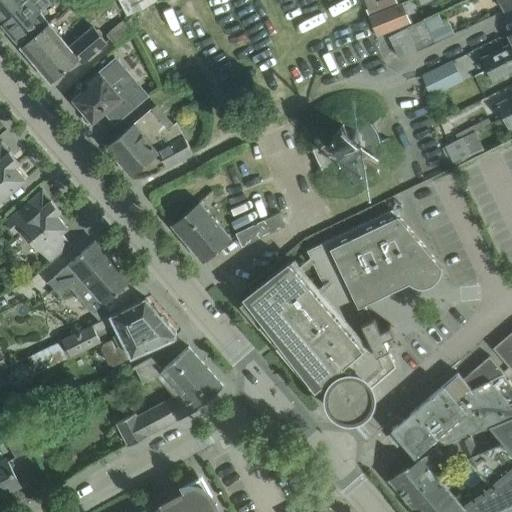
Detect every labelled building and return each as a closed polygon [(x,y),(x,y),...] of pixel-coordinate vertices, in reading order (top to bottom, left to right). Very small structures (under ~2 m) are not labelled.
[(0,0),(0,21),(2,24),(27,0),(0,0)] [(20,46),(48,21),(40,13),(52,3),(49,0),(27,0),(2,24),(20,46)] [(118,0),(127,16),(156,0),(118,0)] [(511,0),(499,0),(505,11),(511,7),(511,0)] [(369,16),(377,35),(410,21),(402,3),(369,16)] [(127,19),(107,35),(117,48),(137,32),(127,19)] [(425,20),(388,37),(398,56),(416,47),(417,50),(435,42),(425,20)] [(70,47),(49,23),(48,21),(20,46),(51,82),(79,59),(83,63),(107,43),(93,27),(70,47)] [(487,70),(511,57),(511,32),(507,35),(511,43),(481,58),(487,70)] [(511,57),(487,70),(492,80),(511,70),(511,57)] [(91,86),(75,100),(86,112),(84,115),(83,117),(84,120),(86,122),(88,123),(91,123),(93,122),(105,112),(116,125),(137,107),(148,97),(143,91),(136,83),(126,71),(116,59),(88,83),(91,86)] [(450,86),(441,66),(423,75),(431,96),(450,86)] [(501,117),(511,111),(511,95),(495,104),(501,117)] [(151,109),(107,147),(132,176),(160,153),(168,167),(191,154),(193,153),(191,149),(179,126),(177,121),(174,124),(171,126),(168,128),(151,109)] [(511,111),(501,117),(507,129),(511,126),(511,111)] [(331,141),(330,146),(331,151),(333,155),(336,159),(341,162),(344,163),(355,186),(369,180),(359,159),(362,155),(365,151),(365,147),(375,145),(366,126),(358,132),(355,130),(350,129),(345,129),(341,130),(336,133),(333,136),(331,141)] [(465,136),(447,145),(456,164),(474,156),(465,136)] [(20,163),(1,141),(0,142),(0,201),(27,179),(16,166),(20,163)] [(43,190),(6,222),(15,233),(21,227),(41,250),(51,262),(74,242),(65,231),(68,228),(57,215),(62,211),(56,204),(43,190)] [(204,262),(232,238),(200,201),(173,225),(204,262)] [(441,272),(442,266),(393,209),(308,249),(327,289),(319,296),(289,261),(240,304),(242,306),(244,305),(258,322),(257,324),(259,326),(261,325),(313,387),(312,388),(314,391),(320,386),(327,394),(328,402),(332,410),(338,416),(346,419),(355,419),(363,416),(369,411),(373,403),(374,395),(372,387),(397,366),(388,348),(390,347),(385,337),(395,332),(391,324),(381,328),(375,316),(372,317),(365,303),(410,282),(417,285),(425,286),(432,284),(438,279),(441,272)] [(280,212),(237,233),(243,246),(286,226),(280,212)] [(126,284),(131,280),(95,240),(49,282),(61,296),(71,287),(100,321),(140,300),(126,284)] [(22,284),(0,295),(0,315),(31,300),(22,284)] [(100,321),(60,340),(68,356),(102,340),(101,335),(119,326),(120,329),(115,331),(120,341),(126,337),(134,354),(175,337),(175,336),(176,336),(176,335),(176,334),(176,333),(176,332),(146,298),(146,297),(140,300),(100,321)] [(511,331),(493,347),(511,369),(511,331)] [(148,435),(196,409),(223,385),(189,346),(156,375),(174,396),(149,409),(151,411),(139,417),(137,411),(117,423),(120,428),(129,445),(148,435)] [(0,371),(9,367),(2,353),(0,353),(0,371)] [(506,374),(490,355),(463,378),(472,389),(491,381),(502,375),(506,374)] [(458,372),(392,429),(416,456),(437,438),(443,446),(459,441),(472,436),(491,428),(511,418),(511,387),(502,375),(491,381),(472,389),(463,378),(458,372)] [(511,418),(491,428),(503,443),(511,453),(511,418)] [(16,457),(31,449),(18,426),(3,435),(16,457)] [(465,457),(503,443),(491,428),(472,436),(459,441),(443,446),(428,451),(429,453),(410,466),(408,463),(389,479),(413,507),(442,482),(436,475),(448,465),(456,461),(465,457)] [(0,496),(21,485),(6,457),(0,460),(0,496)] [(494,511),(511,504),(511,470),(503,478),(469,499),(461,505),(442,482),(413,507),(416,511),(494,511)] [(215,511),(197,485),(185,492),(183,489),(159,502),(163,509),(157,511),(215,511)]
